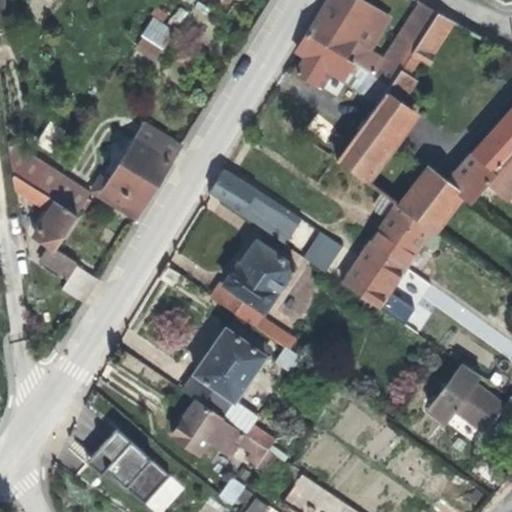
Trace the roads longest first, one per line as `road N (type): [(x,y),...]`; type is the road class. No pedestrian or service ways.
road 1 (tertiary): [(306,0),(36,429)]
road 2 (unclassified): [(36,429),(0,207)]
